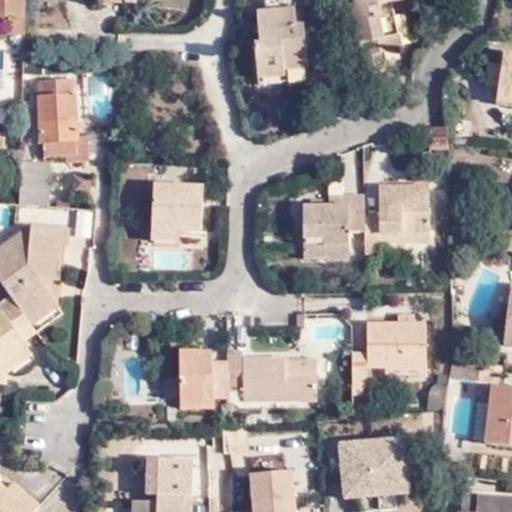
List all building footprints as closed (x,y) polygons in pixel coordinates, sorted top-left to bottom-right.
[(0,0),(0,29),(20,30),(21,0),(0,0)] [(100,12),(125,12),(124,0),(77,0),(78,4),(99,6),(100,12)] [(124,0),(125,12),(135,12),(135,0),(124,0)] [(364,71),(381,66),(377,48),(399,43),(391,8),(384,10),(383,0),(353,0),(354,4),(347,6),(364,71)] [(252,52),(257,84),(284,80),(283,75),(304,72),(311,72),(308,45),(302,46),(300,30),(293,31),(291,15),(289,15),(288,3),(260,6),(262,19),(254,19),(258,51),(252,52)] [(511,98),(511,54),(504,53),(502,65),(500,88),(499,97),(511,98)] [(486,86),(500,88),(502,65),(489,64),(486,86)] [(284,80),(257,84),(259,93),(306,86),(304,72),(283,75),(284,80)] [(69,82),(37,83),(38,96),(34,97),(35,142),(41,143),(42,158),(73,158),(86,158),(85,140),(76,139),(75,96),(71,95),(69,82)] [(511,98),(499,97),(498,106),(511,107),(511,98)] [(447,159),(446,144),(446,140),(426,140),(426,158),(447,159)] [(43,175),(16,173),(15,213),(41,215),(43,175)] [(92,191),(91,173),(68,174),(69,192),(92,191)] [(147,196),(146,239),(177,240),(195,241),(195,197),(147,196)] [(359,225),(358,244),(358,247),(358,264),(376,264),(377,252),(376,243),(424,242),(424,197),(375,197),(375,224),(359,224),(359,225)] [(359,225),(359,224),(359,207),(336,208),(337,217),(319,218),(291,219),(292,271),(317,270),(318,257),(340,257),(339,244),(358,244),(359,225)] [(319,207),(319,218),(337,217),(336,208),(319,207)] [(75,209),(76,237),(93,237),(93,209),(75,209)] [(30,328),(55,308),(48,299),(49,288),(58,288),(61,271),(65,271),(66,236),(34,234),(0,260),(0,286),(14,306),(30,328)] [(177,250),(177,240),(146,239),(146,249),(177,250)] [(424,251),(424,242),(376,243),(377,252),(424,251)] [(339,271),(340,257),(318,257),(317,270),(339,271)] [(511,293),(506,293),(502,322),(499,347),(511,348),(511,293)] [(29,354),(41,343),(37,337),(30,328),(14,306),(0,317),(4,323),(0,325),(0,388),(1,381),(30,357),(29,354)] [(62,316),(55,308),(30,328),(37,337),(62,316)] [(347,340),(347,318),(313,319),(313,340),(347,340)] [(485,345),(499,347),(502,322),(489,320),(485,345)] [(392,326),(393,335),(409,335),(409,326),(392,326)] [(365,378),(380,378),(419,376),(418,335),(409,335),(393,335),(364,335),(364,364),(347,365),(348,395),(366,395),(365,378)] [(210,396),(224,398),(225,390),(225,365),(210,365),(210,353),(179,352),(177,400),(210,401),(210,396)] [(226,353),(225,365),(225,390),(240,390),(239,400),(312,402),(313,372),(280,369),(280,362),(240,360),(240,354),(226,353)] [(36,365),(30,357),(1,381),(0,388),(0,394),(11,395),(11,385),(36,365)] [(419,376),(380,378),(381,386),(420,386),(419,376)] [(485,445),(511,447),(511,389),(492,387),(490,405),(478,404),(473,440),(485,442),(485,445)] [(240,390),(225,390),(224,398),(224,400),(239,400),(240,390)] [(209,410),(210,401),(177,400),(176,408),(209,410)] [(397,494),(413,493),(409,433),(337,438),(341,499),(360,498),(360,510),(397,507),(397,494)] [(249,470),(251,511),(297,511),(295,467),(249,470)] [(11,490),(4,498),(11,504),(18,497),(11,490)] [(180,511),(183,494),(150,490),(148,497),(134,495),(131,511),(180,511)] [(11,504),(4,498),(2,496),(0,493),(0,511),(33,511),(18,497),(11,504)] [(188,511),(190,495),(183,494),(180,511),(188,511)] [(511,511),(511,503),(458,498),(456,511),(511,511)]
